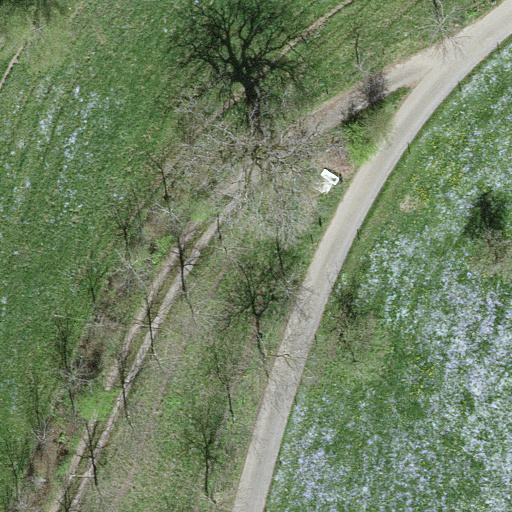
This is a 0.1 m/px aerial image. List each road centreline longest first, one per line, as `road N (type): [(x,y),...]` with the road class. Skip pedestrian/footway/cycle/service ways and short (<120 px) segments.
road 1 (track): [(437,81),(307,138),(246,207),(139,378),(87,511)]
road 2 (unclassified): [(511,16),(437,81),(374,161),(287,358),(243,511)]
